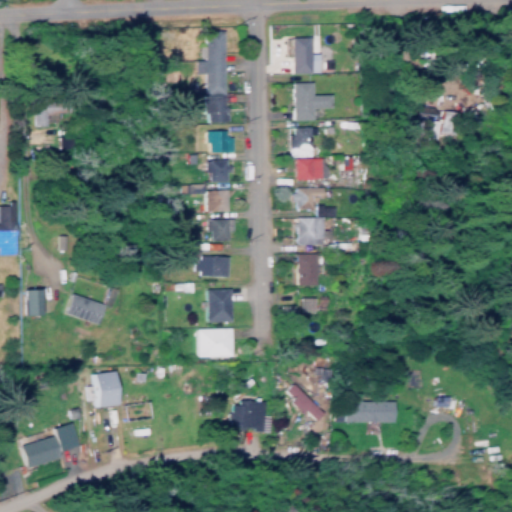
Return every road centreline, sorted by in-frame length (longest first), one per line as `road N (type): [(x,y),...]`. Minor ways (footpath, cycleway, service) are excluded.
road 1 (residential): [(381,451),(223,443),(169,450),(107,462),(0,502)]
road 2 (residential): [(261,323),(256,0)]
road 3 (residential): [(235,0),(0,9)]
